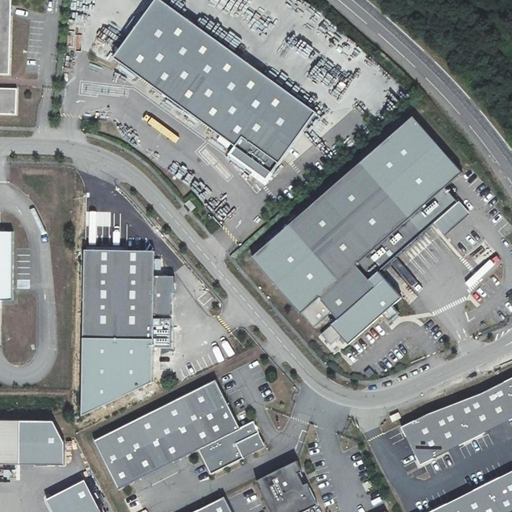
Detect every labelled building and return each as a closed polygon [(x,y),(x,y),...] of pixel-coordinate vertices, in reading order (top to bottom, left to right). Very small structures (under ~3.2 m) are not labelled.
[(0,0),(0,115),(18,116),(19,86),(0,85),(0,75),(11,76),(13,0),(0,0)] [(320,110),(167,0),(156,0),(115,57),(236,145),(229,155),(268,184),(320,110)] [(410,219),(446,188),(463,174),(415,119),(363,164),(410,219)] [(209,139),(227,153),(232,148),(214,133),(209,139)] [(410,219),(363,164),(293,224),(341,280),(321,297),(333,311),(341,319),(377,288),(369,280),(357,265),(410,219)] [(410,219),(423,234),(436,223),(459,203),(446,188),(410,219)] [(469,214),(459,203),(436,223),(446,234),(469,214)] [(410,219),(357,265),(369,280),(379,271),(423,234),(410,219)] [(341,280),(293,224),(254,257),(303,313),(321,297),(341,280)] [(15,231),(0,230),(0,299),(14,300),(15,231)] [(156,250),(87,249),(86,338),(155,339),(156,250)] [(377,288),(341,319),(333,326),(342,336),(350,344),(403,299),(379,271),(369,280),(377,288)] [(156,314),(174,314),(174,276),(156,276),(156,314)] [(321,297),(303,313),(315,327),(333,311),(321,297)] [(342,336),(333,326),(323,335),(331,345),(342,336)] [(405,430),(421,469),(511,424),(511,382),(480,398),(424,419),(405,430)] [(216,383),(97,443),(120,490),(200,450),(212,474),(267,446),(255,422),(239,430),(216,383)] [(21,421),(0,421),(0,464),(21,465),(21,421)] [(54,423),(21,421),(21,465),(65,465),(65,444),(54,423)] [(299,462),(257,483),(271,511),(303,511),(320,504),(299,462)] [(511,511),(511,474),(436,511),(511,511)] [(100,511),(84,481),(48,500),(53,511),(100,511)] [(232,511),(226,500),(201,511),(232,511)]
